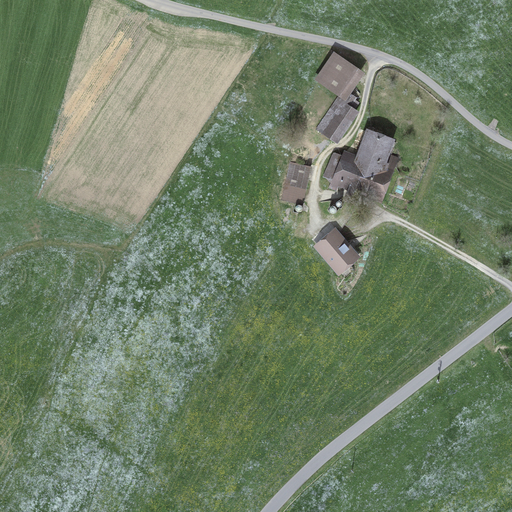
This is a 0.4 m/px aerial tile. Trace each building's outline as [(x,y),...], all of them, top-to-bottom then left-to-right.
[(335,57),(320,79),(341,93),(344,90),(356,71),(335,57)] [(355,98),(344,90),(341,93),(318,127),(337,140),(357,111),(349,106),(350,105),(354,108),(357,103),(353,101),(355,98)] [(362,158),(345,152),(343,157),(334,153),(325,175),(333,178),(329,187),(337,190),(340,181),(351,185),(345,199),(356,203),(362,188),(379,195),(392,160),(396,161),(397,158),(383,153),(388,139),(372,133),(362,158)] [(290,163),(281,199),(302,204),(311,168),(290,163)] [(319,247),(339,270),(355,257),(334,233),(319,247)]
